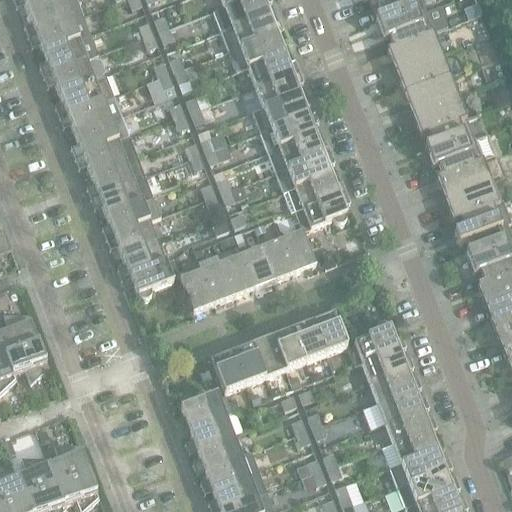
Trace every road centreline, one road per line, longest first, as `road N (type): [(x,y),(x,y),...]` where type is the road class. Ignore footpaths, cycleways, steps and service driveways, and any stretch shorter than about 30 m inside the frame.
road 1 (residential): [(491,511),(470,447),(472,421),(311,0)]
road 2 (residential): [(136,361),(0,8)]
road 3 (residential): [(0,177),(79,383)]
road 4 (residential): [(193,511),(136,361)]
